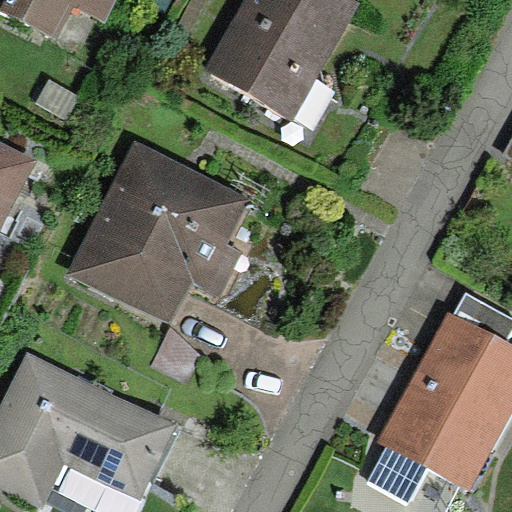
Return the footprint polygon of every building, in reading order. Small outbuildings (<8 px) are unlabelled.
[(0,0),(0,13),(58,41),(73,10),(104,25),(115,0),(0,0)] [(358,4),(349,0),(245,0),(236,16),(203,74),(289,124),(358,4)] [(0,144),(0,232),(35,162),(0,144)] [(252,203),(136,148),(72,282),(171,329),(188,292),(222,308),(245,258),(229,251),(252,203)] [(415,375),(377,443),(466,492),(511,411),(511,351),(506,348),(511,336),(511,318),(471,296),(460,314),(452,310),(415,375)] [(79,382),(30,358),(0,420),(0,487),(44,509),(66,462),(144,499),(178,428),(79,382)]
